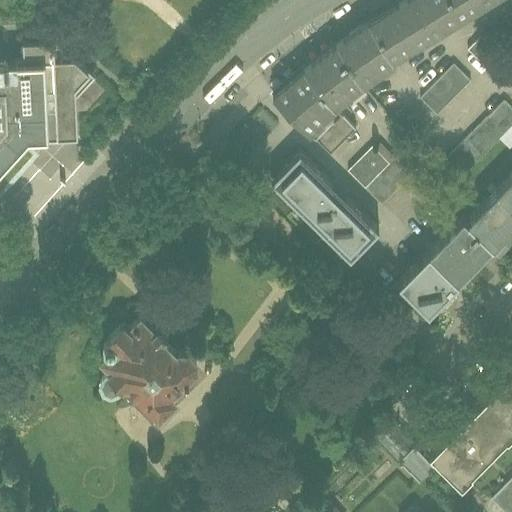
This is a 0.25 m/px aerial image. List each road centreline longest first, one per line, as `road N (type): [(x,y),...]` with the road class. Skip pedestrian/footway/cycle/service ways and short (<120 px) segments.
road 1 (tertiary): [(0,305),(215,75),(319,0)]
road 2 (residential): [(511,274),(392,399)]
